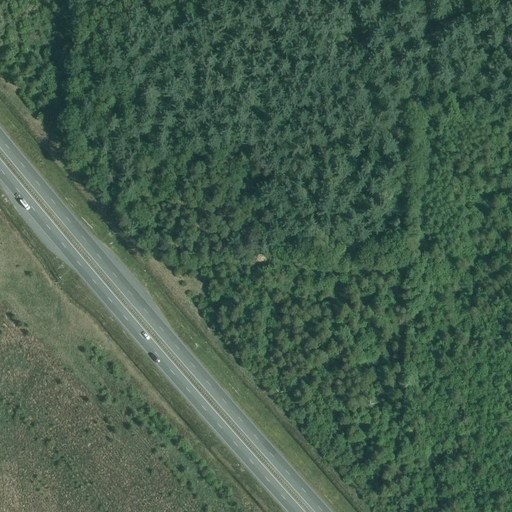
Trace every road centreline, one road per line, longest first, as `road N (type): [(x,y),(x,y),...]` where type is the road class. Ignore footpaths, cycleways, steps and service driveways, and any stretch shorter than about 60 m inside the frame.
road 1 (trunk): [(323,511),(0,136)]
road 2 (trunk): [(0,167),(295,511)]
